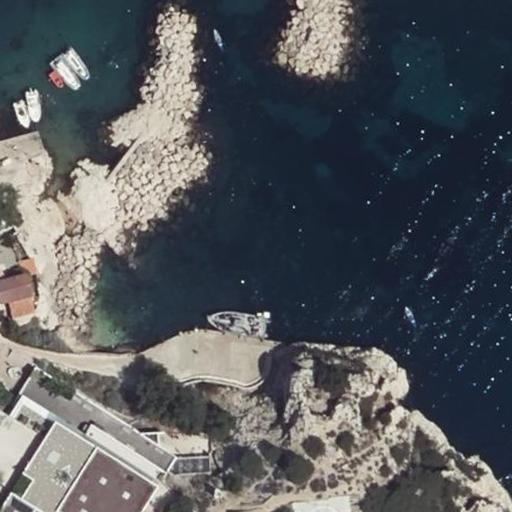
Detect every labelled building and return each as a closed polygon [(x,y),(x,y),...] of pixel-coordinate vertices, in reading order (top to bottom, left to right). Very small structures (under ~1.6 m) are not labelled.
[(39,275),(35,259),(19,262),(26,277),(39,275)] [(31,297),(26,277),(0,283),(0,300),(0,302),(4,303),(9,302),(31,297)] [(36,313),(31,297),(9,302),(9,305),(34,315),(36,313)] [(29,323),(34,315),(9,305),(13,319),(29,323)] [(97,415),(99,411),(34,370),(32,373),(26,382),(19,394),(57,418),(54,424),(80,440),(91,424),(97,415)] [(44,439),(54,424),(57,418),(19,394),(14,400),(5,415),(44,439)] [(91,424),(80,440),(88,445),(96,450),(127,470),(156,489),(167,473),(175,459),(164,452),(141,438),(99,411),(97,415),(91,424)] [(44,439),(21,474),(32,481),(24,495),(20,501),(27,506),(35,511),(37,511),(55,511),(64,499),(75,482),(85,467),(96,450),(88,445),(80,440),(54,424),(44,439)] [(175,459),(211,456),(210,433),(141,438),(164,452),(175,459)] [(141,511),(144,509),(156,489),(127,470),(96,450),(85,467),(75,482),(64,499),(55,511),(141,511)] [(211,456),(175,459),(167,473),(173,476),(212,474),(211,456)] [(20,501),(9,494),(0,507),(0,511),(37,511),(35,511),(27,506),(20,501)] [(347,511),(345,497),(327,499),(325,501),(289,505),(289,506),(250,511),(347,511)]
